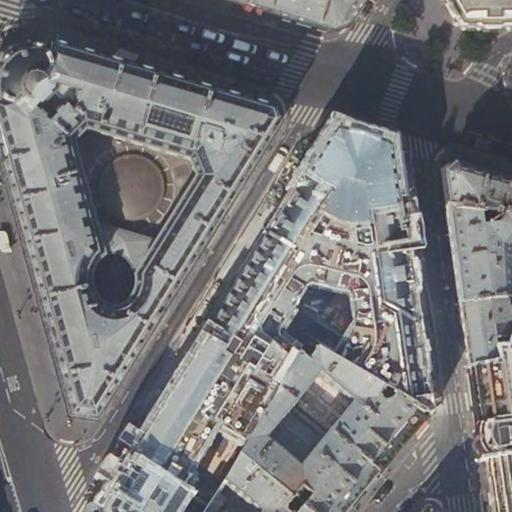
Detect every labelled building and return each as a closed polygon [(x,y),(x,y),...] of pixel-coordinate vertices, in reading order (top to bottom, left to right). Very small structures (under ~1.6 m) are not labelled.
[(346,18),(357,0),(247,0),(286,11),(331,25),(345,19),(346,18)] [(511,0),(441,0),(445,6),(454,23),(486,23),(511,22),(511,0)] [(196,258),(240,188),(277,129),(278,125),(272,112),(145,74),(46,44),(44,49),(37,47),(31,47),(25,48),(16,50),(11,53),(0,61),(0,60),(0,164),(6,185),(10,200),(69,417),(95,421),(149,334),(196,258)] [(396,203),(388,146),(358,137),(333,129),(310,166),(266,238),(220,312),(202,342),(232,362),(278,389),(295,361),(292,358),(288,352),(284,344),(282,337),(282,327),(283,323),(286,317),(290,311),(293,308),(302,302),(306,301),(313,299),(319,299),(329,301),(339,306),(348,314),(353,321),(356,331),(356,340),(353,350),(346,358),(336,364),(392,396),(424,418),(425,416),(423,401),(411,309),(396,203)] [(443,192),(445,209),(511,217),(511,182),(452,164),(440,174),(443,192)] [(452,258),(458,305),(511,297),(511,274),(511,266),(511,255),(511,252),(511,250),(511,217),(445,209),(452,258)] [(463,339),(467,369),(496,365),(493,350),(505,351),(511,327),(511,297),(458,305),(463,339)] [(313,321),(319,313),(310,308),(305,316),(306,317),(313,321)] [(329,331),(339,314),(330,308),(320,325),(329,331)] [(344,339),(349,330),(340,324),(335,334),(344,339)] [(239,459),(269,406),(223,377),(232,362),(202,342),(166,400),(130,459),(207,509),(209,507),(210,508),(217,497),(224,485),(239,459)] [(385,464),(424,418),(392,396),(336,364),(304,347),(295,361),(278,389),(278,393),(377,474),(385,464)] [(496,365),(467,369),(473,410),(480,460),(485,460),(511,457),(511,352),(505,351),(493,350),(496,365)] [(345,511),(355,501),(377,474),(278,393),(269,406),(239,459),(304,511),(345,511)] [(491,500),(492,511),(511,511),(511,457),(485,460),(491,500)] [(206,511),(207,509),(130,459),(110,491),(97,511),(96,511),(206,511)] [(304,511),(239,459),(224,485),(255,511),(304,511)] [(214,511),(222,502),(217,497),(210,508),(209,507),(207,509),(206,511),(214,511)]
